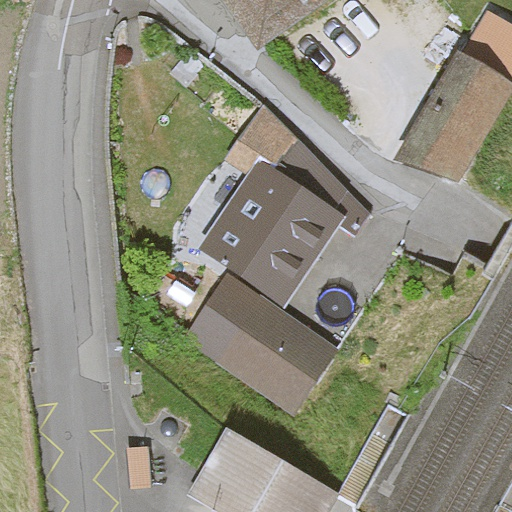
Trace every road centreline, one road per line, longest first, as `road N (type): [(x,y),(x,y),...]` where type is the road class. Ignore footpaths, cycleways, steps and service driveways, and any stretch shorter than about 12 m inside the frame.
road 1 (unclassified): [(72,0),(56,155),(86,511)]
road 2 (residential): [(511,247),(369,168),(173,0)]
